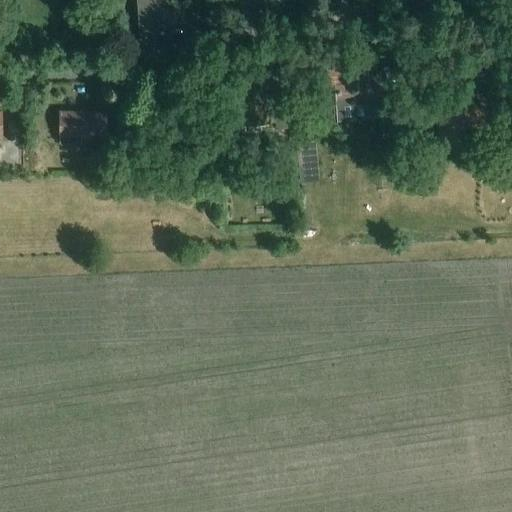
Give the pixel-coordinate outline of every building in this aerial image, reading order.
[(155,38),(155,29),(185,27),(183,5),(154,7),(153,0),(136,0),(139,39),(155,38)] [(383,117),(380,74),(364,75),(363,63),(332,65),(326,65),(327,87),(335,87),(336,107),(363,105),(363,118),(383,117)] [(467,87),(467,63),(454,63),(454,87),(467,87)] [(233,126),(261,124),(272,123),(269,79),(230,81),(231,90),(225,90),(226,102),(232,102),(233,126)] [(485,130),(484,106),(438,107),(439,131),(443,131),(443,143),(461,143),(461,131),(485,130)] [(60,114),(60,138),(59,145),(80,145),(80,138),(106,138),(106,114),(60,114)]
